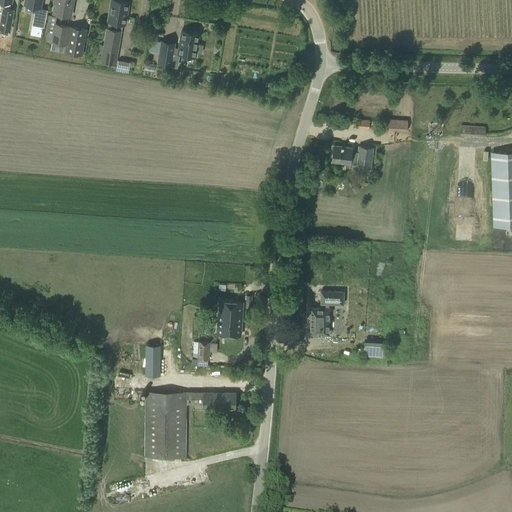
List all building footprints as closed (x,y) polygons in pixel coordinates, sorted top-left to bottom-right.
[(0,0),(0,4),(5,5),(4,8),(3,8),(0,26),(0,27),(0,28),(0,32),(8,35),(9,30),(13,10),(9,9),(10,2),(11,2),(11,0),(0,0)] [(25,0),(24,4),(35,7),(32,24),(44,27),(45,21),(37,20),(38,16),(39,16),(41,8),(41,0),(25,0)] [(53,3),(53,5),(54,5),(53,14),(70,17),(72,0),(53,0),(55,0),(55,3),(53,3)] [(116,0),(111,0),(108,22),(125,24),(129,2),(116,0)] [(48,19),(46,32),(48,32),(46,41),(51,41),(50,47),(64,50),(63,55),(81,58),(86,30),(55,24),(55,21),(48,19)] [(106,28),(100,61),(115,63),(121,30),(106,28)] [(171,65),(173,52),(178,53),(195,56),(196,52),(201,53),(203,45),(197,44),(199,32),(182,29),(179,48),(174,47),(174,42),(162,40),(158,63),(171,65)] [(118,60),(116,70),(128,72),(130,62),(118,60)] [(389,119),(389,131),(408,132),(408,120),(389,119)] [(359,120),(359,128),(370,128),(370,120),(359,120)] [(460,125),(460,135),(484,137),(485,127),(460,125)] [(333,145),(332,162),(356,165),(356,167),(371,169),(373,148),(358,146),(357,154),(351,153),(352,147),(333,145)] [(343,304),(344,291),(321,290),(320,303),(321,303),(321,307),(311,307),(310,333),(328,334),(329,308),(329,304),(343,304)] [(219,301),(217,334),(241,336),(242,302),(219,301)] [(433,306),(432,332),(492,335),(493,308),(433,306)] [(210,341),(198,340),(197,359),(209,359),(210,341)] [(388,356),(389,340),(366,340),(365,355),(388,356)] [(118,395),(129,392),(127,386),(116,389),(118,395)] [(145,391),(144,457),(186,457),(186,405),(202,405),(203,393),(187,393),(187,392),(145,391)] [(203,393),(202,405),(202,410),(235,410),(235,393),(203,393)]
